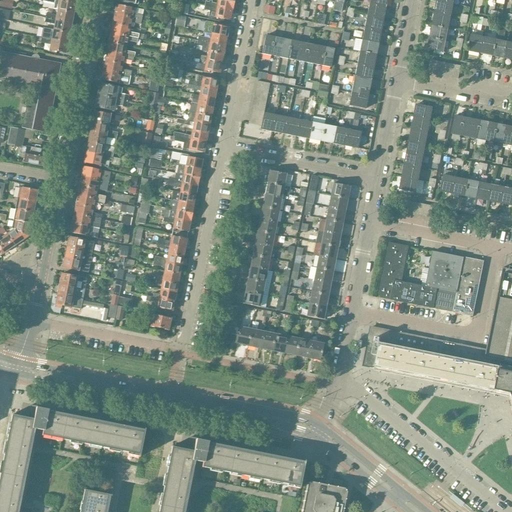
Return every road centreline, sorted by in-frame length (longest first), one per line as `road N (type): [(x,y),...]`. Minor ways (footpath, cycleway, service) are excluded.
road 1 (tertiary): [(278,419),(16,368)]
road 2 (residential): [(350,313),(476,337),(495,247)]
road 3 (residential): [(335,385),(363,395),(504,511)]
road 4 (residential): [(184,340),(223,149)]
road 5 (residential): [(60,184),(95,0)]
road 6 (residential): [(375,179),(223,149)]
road 7 (residential): [(223,149),(249,0)]
road 8 (residential): [(162,347),(32,321)]
road 9 (residential): [(495,247),(369,222)]
